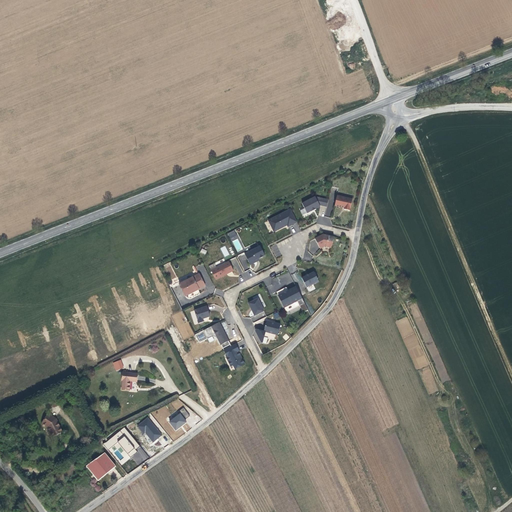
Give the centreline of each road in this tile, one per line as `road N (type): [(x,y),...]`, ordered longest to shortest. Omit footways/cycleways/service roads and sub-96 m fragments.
road 1 (primary): [(0,253),(390,98)]
road 2 (track): [(511,369),(402,115)]
road 3 (residential): [(213,415),(151,296),(53,344)]
road 4 (residential): [(264,373),(229,302),(233,290),(284,265),(300,236),(315,228),(357,236)]
road 5 (unclassified): [(357,236),(334,301),(264,373)]
road 6 (unclassified): [(213,415),(81,511)]
road 7 (unclassified): [(402,115),(366,186),(357,236)]
road 8 (primary): [(390,98),(511,50)]
